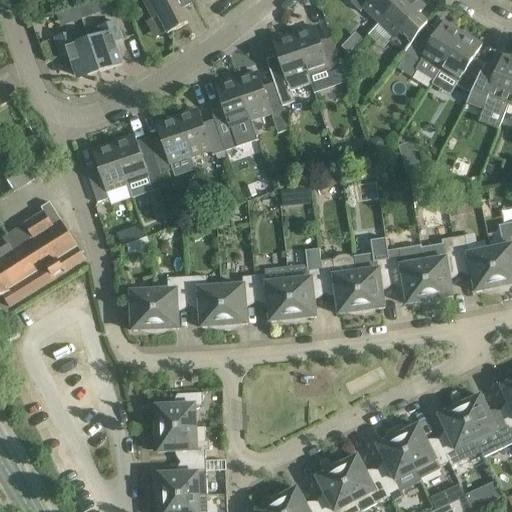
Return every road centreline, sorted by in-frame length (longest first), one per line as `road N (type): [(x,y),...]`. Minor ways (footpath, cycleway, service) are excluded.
road 1 (residential): [(235,466),(260,466),(458,362),(463,327)]
road 2 (residential): [(131,360),(112,333),(59,141),(62,116)]
road 3 (residential): [(62,116),(103,113),(287,0)]
road 4 (residential): [(234,355),(463,327)]
road 5 (residential): [(62,116),(34,93),(6,0)]
